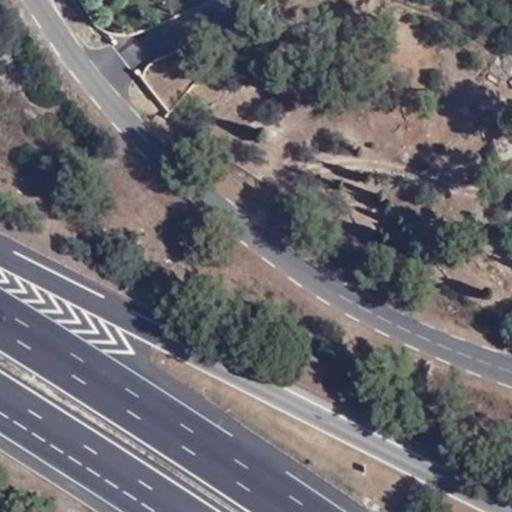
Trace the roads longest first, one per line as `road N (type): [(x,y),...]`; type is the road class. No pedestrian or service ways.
road 1 (unclassified): [(43,0),(150,148),(332,289),(425,339),(511,369)]
road 2 (motorway): [(296,511),(0,320)]
road 3 (motorway): [(0,393),(181,511)]
road 4 (motorway): [(161,335),(0,253)]
